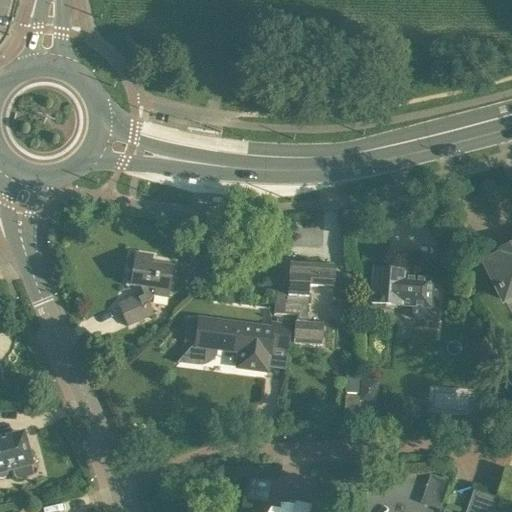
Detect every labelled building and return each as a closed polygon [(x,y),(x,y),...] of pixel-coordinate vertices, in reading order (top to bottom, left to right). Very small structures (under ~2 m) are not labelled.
[(492,278),(491,279),(495,288),(496,287),(503,301),(511,296),(511,245),(500,251),(502,256),(485,265),(492,278)] [(142,294),(117,306),(127,327),(153,315),(148,305),(153,297),(168,299),(174,260),(134,254),(132,272),(127,271),(125,286),(139,288),(142,294)] [(347,302),(349,273),(333,273),(334,267),(289,264),(287,296),(274,295),(273,316),(297,317),(297,322),(308,322),(310,295),(307,294),(308,287),(317,288),(317,287),(332,287),(332,301),(347,302)] [(412,319),(432,321),(434,293),(429,293),(430,280),(402,278),(402,272),(373,270),(370,304),(413,308),(412,319)] [(287,351),(291,326),(273,324),(272,330),(198,320),(198,321),(189,320),(186,342),(195,343),(194,347),(239,353),(237,364),(238,364),(237,368),(256,371),(256,367),(266,369),(269,349),(287,351)] [(293,345),(321,346),(322,323),(308,322),(297,322),(294,321),(293,345)] [(361,373),(348,372),(346,391),(360,392),(361,373)] [(363,377),(361,400),(377,401),(379,378),(363,377)] [(502,418),(503,394),(488,393),(486,417),(502,418)] [(342,419),(357,420),(358,398),(344,397),(342,419)] [(28,450),(26,450),(22,435),(0,440),(0,478),(1,478),(3,478),(4,477),(5,475),(6,474),(6,472),(6,471),(30,465),(29,461),(31,460),(32,458),(33,456),(33,454),(32,452),(30,451),(28,450)] [(446,491),(450,481),(431,475),(428,485),(446,491)]
